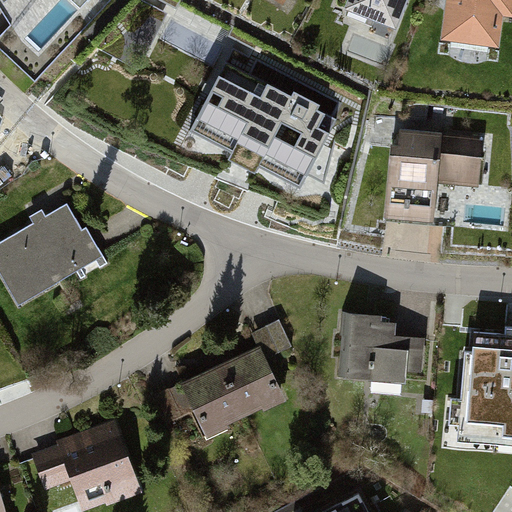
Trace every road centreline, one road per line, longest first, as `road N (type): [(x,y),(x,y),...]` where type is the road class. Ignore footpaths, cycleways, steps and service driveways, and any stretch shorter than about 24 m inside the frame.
road 1 (residential): [(0,419),(120,365),(199,311),(232,274),(247,240)]
road 2 (residential): [(0,92),(118,182),(247,240)]
road 3 (residential): [(247,240),(395,273),(511,281)]
